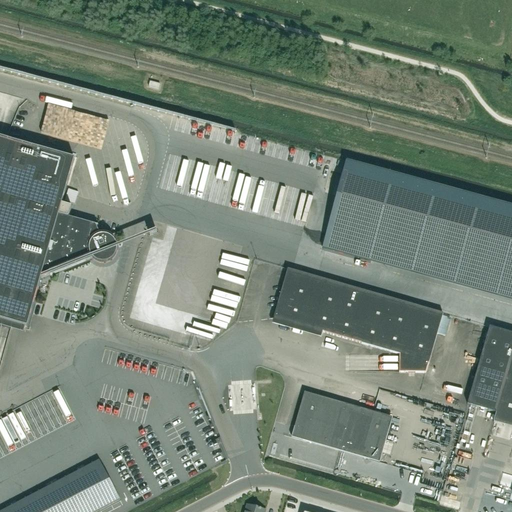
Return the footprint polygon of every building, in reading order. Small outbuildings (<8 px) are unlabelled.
[(148,79),(146,86),(157,89),(159,82),(148,79)] [(166,144),(178,145),(180,122),(168,121),(166,144)] [(92,258),(116,248),(101,235),(99,235),(98,233),(95,225),(64,216),(65,211),(60,209),(74,159),(0,138),(0,319),(26,327),(40,279),(92,258)] [(249,142),(243,167),(256,170),(262,145),(249,142)] [(322,249),(511,300),(511,206),(346,162),(322,249)] [(350,341),(365,292),(287,270),(273,319),(350,341)] [(442,314),(365,292),(350,341),(399,355),(398,373),(425,373),(442,314)] [(511,334),(489,328),(466,405),(495,413),(492,423),(511,428),(511,334)] [(61,384),(0,412),(0,461),(75,427),(69,415),(74,412),(61,384)] [(302,398),(294,427),(314,433),(322,404),(302,398)] [(322,404),(314,433),(311,443),(340,451),(351,412),(322,404)] [(370,417),(351,412),(340,451),(359,457),(365,437),(370,417)] [(370,417),(365,437),(359,457),(379,462),(390,423),(370,417)] [(314,433),(294,427),(291,437),(311,443),(314,433)] [(0,511),(95,511),(119,500),(98,460),(0,511)]
